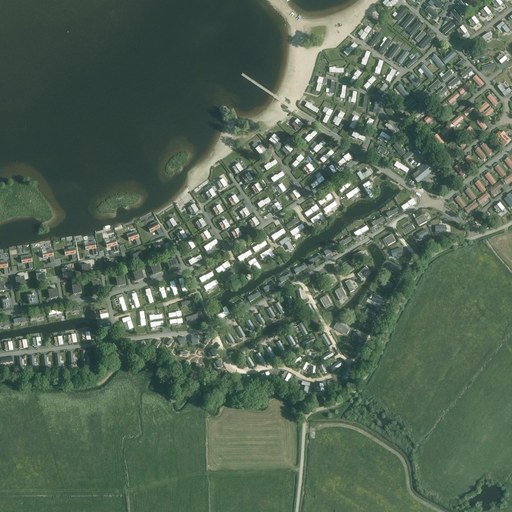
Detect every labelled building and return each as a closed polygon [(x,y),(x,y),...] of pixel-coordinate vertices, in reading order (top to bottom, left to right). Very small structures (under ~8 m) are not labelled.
[(388,5),(385,7),(389,10),(398,2),(396,0),(393,0),(390,3),(389,3),(387,4),(388,5)] [(437,0),(431,0),(431,1),(435,4),(440,9),(443,6),(437,0)] [(500,0),(494,0),(492,2),(497,9),(500,6),(502,5),(501,5),(503,4),(500,0)] [(426,6),(424,8),(435,19),(438,16),(426,6)] [(487,7),(480,12),(485,18),(488,16),(489,16),(490,15),(492,13),(487,7)] [(399,20),(407,11),(404,8),(395,18),(399,20)] [(456,10),(454,13),(464,20),(466,17),(456,10)] [(402,25),(405,28),(414,18),(410,16),(402,25)] [(474,16),(468,21),(473,28),(476,25),(477,25),(478,24),(480,23),(474,16)] [(503,22),(496,27),(499,30),(502,28),(507,34),(511,31),(503,22)] [(417,23),(409,33),(412,35),(420,26),(417,23)] [(463,25),(457,30),(462,37),(465,34),(465,35),(467,34),(467,33),(468,32),(463,25)] [(361,37),(364,40),(372,29),(368,27),(366,29),(365,30),(365,31),(364,31),(365,32),(361,37)] [(423,32),(416,39),(419,42),(426,34),(423,32)] [(374,46),(381,36),(378,33),(370,43),(374,46)] [(489,33),(478,39),(483,47),(487,44),(484,41),(491,36),(489,33)] [(423,48),(431,39),(428,36),(420,45),(423,48)] [(383,52),(391,42),(387,39),(380,50),(383,52)] [(344,53),(348,56),(357,47),(353,44),(349,49),(348,48),(348,49),(347,49),(346,50),(346,51),(344,53)] [(396,45),(388,55),(392,58),(399,48),(396,45)] [(401,56),(401,57),(400,57),(397,62),(400,65),(409,54),(407,53),(407,52),(406,51),(405,51),(404,53),(401,56)] [(444,60),(446,63),(456,55),(454,53),(455,53),(453,51),(451,53),(444,60)] [(363,61),(362,64),(366,66),(370,54),(366,52),(364,59),(363,60),(362,61),(363,61)] [(496,58),(501,64),(508,59),(506,57),(507,57),(506,56),(505,56),(503,53),(496,58)] [(437,65),(439,68),(443,65),(435,56),(434,57),(432,58),(432,59),(433,61),(434,61),(436,64),(437,64),(437,65)] [(405,65),(408,68),(417,60),(414,57),(405,65)] [(455,67),(457,70),(465,63),(463,60),(455,67)] [(383,63),(379,61),(377,68),(377,69),(376,69),(376,70),(375,73),(380,75),(383,63)] [(422,71),(425,74),(426,74),(426,75),(425,75),(428,78),(432,75),(424,66),(423,67),(422,67),(421,68),(420,69),(422,71)] [(461,75),(464,78),(472,71),(469,68),(461,75)] [(390,83),(396,71),(392,69),(389,75),(388,76),(387,77),(388,78),(386,80),(390,83)] [(350,81),(354,84),(362,74),(358,71),(356,73),(355,74),(355,75),(354,75),(354,76),(350,81)] [(444,81),(452,74),(449,71),(441,78),(444,81)] [(411,77),(410,76),(409,78),(409,79),(410,80),(411,80),(413,83),(414,83),(414,84),(414,85),(416,88),(420,85),(412,76),(411,77)] [(480,87),(483,84),(476,76),(473,79),(480,87)] [(364,86),(367,90),(376,81),(372,77),(370,80),(370,79),(369,80),(369,81),(368,82),(364,86)] [(451,88),(460,81),(457,78),(449,85),(451,88)] [(429,88),(432,91),(440,84),(437,81),(429,88)] [(378,92),(381,95),(388,87),(385,84),(382,87),(382,88),(378,92)] [(505,96),(511,91),(509,88),(506,90),(501,84),(497,87),(505,96)] [(399,89),(405,97),(408,94),(400,85),(399,86),(396,88),(398,90),(399,89)] [(445,88),(436,95),(439,98),(448,91),(445,88)] [(417,98),(420,101),(428,94),(425,91),(417,98)] [(448,100),(451,103),(459,96),(456,93),(448,100)] [(498,103),(491,95),(487,98),(495,106),(498,103)] [(424,104),(427,108),(435,101),(433,98),(424,104)] [(405,109),(408,112),(417,104),(416,103),(416,102),(415,101),(414,101),(412,102),(412,103),(405,109)] [(399,114),(403,112),(394,102),(393,104),(392,103),(390,105),(392,107),(399,114)] [(487,102),(478,110),(481,113),(489,106),(487,102)] [(316,113),(318,109),(312,106),(311,105),(312,105),(310,104),(307,103),(305,107),(316,113)] [(439,113),(447,106),(444,103),(436,110),(439,113)] [(466,116),(474,109),(472,106),(464,113),(466,116)] [(416,117),(424,110),(421,107),(413,114),(416,117)] [(491,108),(482,115),(485,118),(494,111),(491,108)] [(333,112),(329,109),(327,112),(326,114),(326,115),(323,121),(327,123),(333,112)] [(338,117),(335,123),(339,125),(345,114),(340,112),(339,115),(339,114),(338,116),(338,117)] [(425,120),(427,123),(435,116),(433,113),(425,120)] [(352,121),(349,127),(353,129),(359,118),(355,116),(354,119),(353,118),(352,120),(353,120),(352,121)] [(452,123),(455,126),(463,119),(460,116),(452,123)] [(294,122),(291,125),(297,131),(303,125),(297,119),(295,121),(295,120),(294,122)] [(367,125),(364,131),(369,133),(374,121),(370,119),(368,122),(367,123),(368,124),(367,125)] [(483,130),(487,127),(480,119),(477,122),(483,130)] [(405,125),(413,134),(416,131),(408,122),(405,125)] [(388,129),(389,129),(393,134),(396,131),(389,123),(385,126),(388,129)] [(443,136),(451,129),(449,126),(441,132),(443,136)] [(305,139),(308,143),(317,134),(314,131),(309,135),(308,136),(308,135),(307,137),(305,139)] [(501,131),(494,137),(499,142),(504,146),(510,140),(501,131)] [(358,139),(364,142),(366,138),(354,132),(352,136),(355,138),(356,139),(357,138),(358,139)] [(382,132),(380,136),(382,138),(383,138),(384,139),(384,138),(390,142),(392,138),(382,132)] [(272,136),(271,137),(271,138),(268,140),(275,146),(280,140),(274,134),(272,136)] [(441,146),(444,143),(437,135),(434,138),(441,146)] [(462,148),(466,145),(459,137),(456,140),(462,148)] [(316,147),(316,146),(315,148),(313,150),(316,154),(325,144),(322,141),(317,146),(316,147)] [(414,142),(406,149),(409,152),(417,145),(414,142)] [(259,145),(257,147),(258,147),(255,149),(260,156),(266,151),(261,144),(259,146),(259,145)] [(285,146),(284,147),(281,150),(287,156),(293,150),(287,144),(285,146)] [(397,144),(394,147),(399,153),(398,153),(401,157),(405,154),(397,144)] [(491,153),(484,144),(481,146),(488,155),(489,155),(491,154),(491,153)] [(389,153),(380,146),(377,150),(380,152),(379,154),(382,156),(383,154),(387,156),(389,153)] [(454,155),(447,147),(444,150),(451,158),(454,155)] [(479,148),(475,151),(483,160),(483,159),(484,160),(485,159),(485,158),(486,157),(479,148)] [(323,156),(321,158),(322,158),(320,160),(323,164),(332,155),(329,151),(324,156),(323,157),(323,156)] [(292,165),(291,166),(294,169),(295,168),(304,159),(301,155),(298,158),(298,157),(297,158),(297,159),(296,160),(297,160),(292,165)] [(343,159),(337,163),(340,166),(350,158),(347,155),(345,156),(343,157),(343,158),(343,159)] [(476,165),(469,156),(465,159),(473,168),(473,167),(474,168),(476,166),(475,166),(476,165)] [(418,184),(438,167),(432,159),(411,176),(418,184)] [(276,164),(274,160),(268,164),(267,164),(266,165),(263,167),(266,171),(276,164)] [(397,162),(394,166),(400,170),(400,169),(407,173),(409,170),(397,162)] [(236,164),(235,165),(235,166),(232,168),(237,175),(243,170),(239,163),(236,165),(236,164)] [(306,167),(303,169),(308,175),(314,170),(309,164),(307,165),(305,166),(306,167)] [(328,168),(325,170),(330,176),(337,172),(332,165),(330,167),(330,166),(328,167),(328,168)] [(465,174),(458,165),(455,167),(462,176),(463,176),(465,175),(465,174)] [(495,168),(502,177),(506,175),(498,166),(497,166),(495,167),(496,168),(495,168)] [(360,172),(356,174),(361,181),(371,174),(369,171),(366,172),(364,173),(364,174),(362,175),(360,172)] [(274,177),(271,178),(274,182),(285,175),(282,172),(277,175),(276,175),(276,176),(275,175),(274,176),(274,177)] [(246,185),(253,180),(248,173),(246,175),(244,176),(245,176),(241,178),(246,185)] [(485,176),(492,185),(496,183),(489,173),(488,174),(487,174),(486,175),(485,176)] [(317,180),(310,185),(313,189),(324,180),(322,177),(319,178),(317,179),(318,180),(317,180)] [(223,179),(221,180),(219,181),(216,183),(221,190),(228,186),(223,179)] [(341,188),(338,189),(341,193),(352,185),(350,181),(342,187),(342,186),(341,187),(341,188)] [(369,181),(362,185),(365,189),(369,196),(372,194),(370,191),(371,190),(370,189),(369,189),(368,187),(371,185),(369,181)] [(475,184),(482,193),(486,190),(479,181),(478,182),(478,181),(476,183),(475,184)] [(254,186),(251,188),(256,194),(262,190),(258,183),(256,185),(255,184),(254,185),(254,186)] [(278,186),(275,188),(280,195),(286,190),(282,184),(280,185),(279,185),(278,186)] [(492,194),(502,187),(499,184),(490,191),(491,192),(490,192),(491,194),(492,193),(492,194)] [(357,187),(346,195),(348,199),(351,197),(353,196),(352,196),(360,191),(357,187)] [(209,200),(216,196),(212,189),(210,190),(209,190),(208,191),(205,193),(209,200)] [(465,191),(472,201),(476,198),(469,189),(468,189),(466,190),(466,191),(465,191)] [(292,192),(289,194),(294,201),(301,197),(296,190),(294,191),(293,191),(292,192)] [(479,203),(480,203),(480,204),(489,197),(487,193),(478,200),(478,201),(478,202),(479,203)] [(326,197),(318,202),(320,206),(332,198),(329,194),(327,196),(325,197),(326,197)] [(231,198),(228,200),(232,207),(239,202),(235,195),(232,197),(231,198)] [(455,199),(462,208),(466,206),(459,197),(458,197),(457,197),(456,198),(456,199),(455,199)] [(260,203),(258,204),(260,208),(271,201),(268,198),(263,201),(262,202),(261,201),(260,202),(260,203)] [(409,202),(401,207),(404,211),(416,203),(413,199),(411,201),(410,201),(409,201),(409,202)] [(274,205),(271,207),(276,214),(282,209),(278,202),(275,204),(275,203),(274,204),(274,205)] [(335,202),(323,209),(326,213),(329,211),(329,212),(330,211),(330,210),(338,205),(335,202)] [(468,213),(469,213),(470,212),(470,211),(473,209),(473,208),(474,208),(475,209),(478,206),(475,202),(466,210),(467,211),(466,211),(468,213)] [(497,205),(494,207),(499,214),(502,211),(503,210),(505,209),(500,202),(497,205)] [(190,206),(187,208),(192,215),(199,211),(194,204),(192,205),(190,206)] [(215,207),(212,209),(217,216),(224,212),(219,205),(217,206),(215,207)] [(312,208),(304,214),(307,217),(318,209),(316,206),(313,207),(312,208)] [(242,210),(239,212),(243,219),(250,215),(246,208),(244,209),(243,209),(242,210)] [(391,211),(386,214),(389,218),(400,211),(398,208),(391,212),(391,211)] [(321,213),(310,220),(313,224),(316,221),(316,222),(318,221),(318,220),(320,219),(322,222),(325,219),(321,213)] [(423,215),(416,219),(420,226),(427,222),(423,215)] [(251,219),(248,221),(253,228),(260,224),(255,217),(253,218),(251,219)] [(382,217),(371,224),(373,227),(384,220),(382,217)] [(170,220),(170,219),(169,220),(166,222),(170,230),(177,225),(173,218),(170,220)] [(202,219),(200,220),(198,221),(195,223),(200,230),(207,226),(202,219)] [(296,219),(286,226),(288,229),(298,222),(296,219)] [(222,222),(219,224),(223,231),(230,227),(226,220),(223,221),(222,222)] [(156,222),(151,225),(152,227),(148,229),(150,233),(156,230),(159,235),(162,234),(156,222)] [(302,224),(290,232),(293,236),(295,234),(296,234),(297,233),(304,228),(302,224)] [(413,225),(403,232),(405,235),(415,229),(413,225)] [(360,229),(354,233),(357,237),(369,230),(367,226),(360,230),(360,229)] [(234,231),(231,232),(235,239),(242,235),(238,228),(236,230),(235,229),(234,230),(234,231)] [(274,235),(271,237),(274,241),(285,233),(283,229),(275,234),(274,235)] [(425,229),(416,235),(418,237),(418,238),(420,240),(429,235),(425,229)] [(179,232),(176,234),(180,242),(187,237),(183,230),(181,232),(180,231),(179,232)] [(128,237),(129,241),(135,239),(137,245),(141,244),(136,231),(131,233),(131,236),(128,237)] [(203,233),(200,235),(205,242),(211,238),(207,231),(205,232),(204,232),(203,233)] [(391,235),(384,239),(389,246),(396,242),(391,235)] [(343,240),(339,243),(341,247),(352,240),(350,236),(344,240),(343,240)] [(286,238),(279,242),(281,246),(285,243),(286,246),(287,248),(288,248),(290,250),(293,248),(286,238)] [(115,239),(109,240),(110,243),(106,244),(107,248),(113,247),(115,252),(118,251),(115,239)] [(216,239),(204,247),(206,251),(209,250),(211,249),(211,248),(218,243),(216,239)] [(188,243),(184,245),(189,252),(196,248),(191,240),(189,242),(189,241),(187,242),(188,243)] [(255,247),(252,249),(255,253),(267,245),(265,241),(258,245),(255,247)] [(86,251),(92,249),(93,256),(97,255),(94,242),(88,243),(89,246),(85,246),(86,251)] [(155,247),(158,255),(166,253),(163,245),(155,247)] [(328,249),(323,252),(326,256),(337,249),(335,246),(329,250),(328,249)] [(74,247),(68,248),(68,251),(64,252),(65,256),(71,255),(73,261),(76,260),(74,247)] [(392,255),(393,257),(403,254),(401,248),(391,252),(392,254),(392,255)] [(270,249),(260,255),(262,259),(265,257),(267,256),(269,255),(271,258),(274,256),(270,249)] [(46,251),(47,254),(43,254),(43,259),(49,257),(51,263),(54,263),(52,250),(46,251)] [(241,256),(237,258),(240,262),(252,254),(250,250),(243,255),(243,254),(240,256),(241,256)] [(361,252),(353,255),(357,263),(364,259),(361,252)] [(133,255),(135,263),(143,261),(140,253),(133,255)] [(28,263),(29,269),(33,268),(31,255),(25,256),(25,259),(21,260),(22,264),(28,263)] [(192,260),(189,261),(191,265),(202,259),(200,255),(194,259),(194,258),(193,259),(193,258),(191,259),(192,260)] [(313,258),(308,261),(311,265),(322,258),(320,255),(314,259),(313,258)] [(166,261),(169,269),(177,266),(174,258),(166,261)] [(254,258),(248,263),(250,266),(253,264),(257,271),(261,268),(254,258)] [(105,262),(106,270),(114,268),(113,260),(105,262)] [(8,274),(6,261),(0,261),(1,264),(0,264),(0,268),(3,268),(4,274),(8,274)] [(222,266),(215,270),(218,274),(230,266),(228,262),(225,264),(224,264),(222,265),(222,266)] [(349,262),(342,267),(347,273),(354,269),(349,262)] [(390,267),(389,269),(398,273),(401,268),(391,263),(390,266),(390,267)] [(81,266),(83,274),(91,273),(90,264),(81,266)] [(150,267),(153,275),(161,272),(158,264),(150,267)] [(298,267),(293,270),(296,274),(307,268),(305,264),(299,268),(298,267)] [(366,266),(357,275),(360,278),(369,269),(366,266)] [(62,270),(63,278),(71,277),(70,268),(62,270)] [(232,270),(221,277),(224,280),(235,273),(232,270)] [(133,273),(136,281),(144,279),(141,271),(133,273)] [(202,277),(199,279),(202,283),(214,276),(212,272),(205,276),(205,275),(202,277)] [(36,275),(38,283),(46,281),(44,273),(36,275)] [(283,276),(278,279),(281,283),(292,277),(290,273),(284,277),(283,276)] [(327,274),(323,276),(329,287),(333,285),(327,274)] [(116,278),(117,286),(125,285),(124,276),(116,278)] [(16,278),(17,287),(25,285),(24,277),(16,278)] [(183,278),(178,280),(183,293),(187,292),(184,282),(185,282),(184,280),(183,278)] [(319,279),(315,280),(321,291),(325,289),(319,279)] [(382,282),(381,285),(390,289),(393,284),(383,279),(382,282),(382,281),(382,282)] [(216,280),(203,287),(206,291),(209,289),(209,290),(212,288),(218,284),(216,280)] [(348,280),(345,282),(350,293),(354,291),(348,280)] [(92,282),(94,291),(102,289),(100,281),(92,282)] [(174,281),(169,282),(171,286),(170,286),(171,288),(172,288),(174,296),(178,295),(174,281)] [(267,286),(263,289),(265,293),(277,286),(274,282),(268,286),(267,286)] [(72,286),(74,295),(82,293),(80,285),(72,286)] [(163,285),(158,286),(160,290),(159,290),(160,292),(161,292),(163,300),(167,298),(163,285)] [(342,288),(335,292),(338,299),(346,295),(342,288)] [(48,291),(50,299),(58,297),(56,289),(48,291)] [(150,289),(145,290),(146,294),(146,296),(147,296),(150,304),(154,302),(150,289)] [(252,295),(247,298),(250,302),(261,295),(259,292),(252,296),(252,295)] [(136,293),(131,294),(133,298),(132,298),(133,300),(134,300),(136,308),(140,307),(136,293)] [(31,295),(26,296),(27,299),(28,305),(38,303),(36,294),(32,295),(30,295),(31,295)] [(373,298),(372,300),(381,305),(384,299),(375,294),(374,297),(373,297),(373,298)] [(327,296),(320,300),(324,307),(331,303),(327,296)] [(123,297),(119,299),(120,302),(119,303),(120,304),(121,304),(123,312),(127,311),(123,297)] [(5,300),(1,301),(1,304),(2,310),(12,308),(10,299),(6,300),(6,299),(5,300)] [(236,304),(231,307),(233,311),(245,305),(243,301),(236,305),(236,304)] [(279,302),(275,305),(281,314),(285,312),(279,302)] [(315,313),(310,304),(306,306),(311,315),(315,313)] [(224,312),(216,315),(219,319),(229,314),(225,306),(222,308),(224,312)] [(270,308),(267,310),(272,318),(275,316),(270,308)] [(365,312),(364,314),(373,319),(376,314),(367,309),(366,311),(365,312)] [(107,310),(99,311),(101,319),(109,318),(107,310)] [(260,314),(256,316),(261,325),(265,322),(260,314)] [(130,317),(122,319),(123,323),(127,322),(129,329),(133,328),(130,317)] [(250,320),(246,322),(251,331),(255,329),(250,320)] [(110,323),(102,324),(103,332),(111,331),(110,323)] [(298,325),(304,336),(308,334),(302,323),(298,325)] [(336,323),(334,327),(347,334),(349,330),(336,323)] [(239,326),(236,328),(241,337),(244,335),(239,326)] [(89,332),(81,333),(83,342),(91,340),(89,332)] [(229,332),(225,335),(230,343),(234,341),(229,332)] [(356,333),(353,333),(356,343),(362,342),(359,332),(357,332),(356,332),(356,333)] [(76,334),(68,336),(69,344),(77,342),(76,334)] [(327,346),(330,344),(324,334),(321,336),(327,346)] [(290,335),(287,337),(292,346),(296,344),(290,335)] [(62,336),(54,338),(55,346),(63,344),(62,336)] [(40,337),(32,339),(34,347),(42,345),(40,337)] [(311,338),(302,343),(305,347),(313,342),(311,338)] [(26,340),(18,341),(20,349),(28,348),(26,340)] [(280,341),(276,343),(282,352),(285,350),(280,341)] [(12,342),(4,343),(6,351),(13,350),(12,342)] [(270,347),(266,350),(271,358),(275,356),(270,347)] [(331,352),(322,357),(325,361),(333,355),(331,352)] [(260,353),(256,355),(262,364),(265,362),(260,353)] [(249,358),(246,360),(251,368),(255,366),(249,358)] [(269,372),(261,374),(263,382),(267,381),(269,380),(271,379),(269,372)] [(285,372),(281,379),(285,381),(286,382),(286,381),(288,382),(292,375),(285,372)] [(302,381),(301,385),(305,386),(303,394),(307,395),(310,383),(302,381)] [(323,383),(315,384),(316,392),(320,392),(322,391),(324,391),(323,383)]
